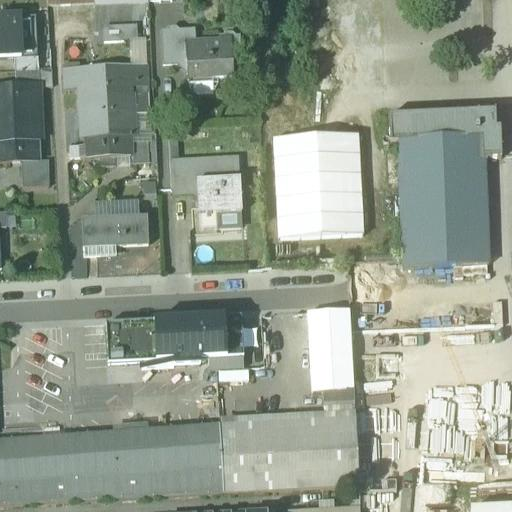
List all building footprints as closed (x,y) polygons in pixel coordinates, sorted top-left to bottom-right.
[(93,0),(47,0),(48,10),(94,7),(93,0)] [(35,21),(0,22),(0,62),(14,61),(37,60),(35,21)] [(176,31),(170,31),(167,35),(161,35),(163,68),(186,67),(185,48),(195,47),(195,33),(179,34),(176,31)] [(235,40),(231,37),(227,37),(223,40),(222,39),(219,39),(219,46),(221,46),(222,58),(231,58),(231,59),(240,59),(239,40),(235,40)] [(195,47),(185,48),(186,67),(187,83),(232,81),(231,59),(231,58),(222,58),(221,46),(219,46),(195,47)] [(37,60),(14,61),(15,75),(38,74),(37,60)] [(63,73),(62,73),(63,94),(78,93),(80,141),(84,141),(85,162),(86,163),(100,162),(100,168),(102,171),(115,170),(118,167),(117,161),(129,161),(131,161),(130,147),(131,147),(131,145),(131,139),(135,139),(134,119),(149,118),(147,69),(63,73)] [(38,74),(15,75),(16,90),(39,89),(38,74)] [(51,74),(38,74),(39,89),(39,91),(51,91),(51,74)] [(16,90),(0,91),(0,131),(41,130),(39,91),(39,89),(16,90)] [(495,115),(388,119),(389,146),(399,145),(451,142),(451,160),(463,159),(462,148),(482,147),(483,163),(484,163),(501,162),(500,131),(496,131),(495,115)] [(41,130),(0,131),(0,166),(21,166),(38,165),(37,144),(42,143),(41,130)] [(141,145),(131,145),(131,147),(130,147),(131,161),(129,161),(130,168),(157,167),(155,139),(141,139),(141,145)] [(274,144),(278,244),(365,240),(361,140),(274,144)] [(451,142),(399,145),(404,273),(488,269),(484,163),(483,163),(482,147),(462,148),(463,159),(451,160),(451,142)] [(238,161),(170,165),(170,174),(184,173),(185,196),(197,195),(197,185),(239,183),(238,161)] [(38,165),(21,166),(21,179),(23,192),(48,191),(47,164),(38,165)] [(184,173),(170,174),(171,200),(185,199),(185,196),(184,173)] [(239,183),(197,185),(197,195),(198,214),(214,213),(214,218),(216,218),(241,217),(239,183)] [(214,213),(198,214),(199,234),(217,234),(216,218),(214,218),(214,213)] [(241,217),(216,218),(217,234),(242,232),(241,217)] [(147,221),(82,224),(83,253),(115,251),(148,250),(147,221)] [(115,251),(83,253),(83,261),(116,259),(115,251)] [(349,315),(307,317),(309,351),(351,348),(349,315)] [(241,321),(106,328),(108,369),(243,362),(241,321)] [(351,348),(309,351),(311,397),(323,397),(354,395),(351,348)] [(501,435),(501,382),(479,382),(479,396),(468,396),(468,398),(460,398),(461,426),(485,426),(485,435),(501,435)] [(354,395),(323,397),(323,411),(354,409),(354,395)] [(355,423),(219,430),(224,499),(359,492),(355,423)] [(219,430),(4,446),(9,510),(224,499),(219,430)] [(0,510),(9,510),(4,446),(0,445),(0,510)] [(396,483),(382,484),(382,494),(396,493),(396,483)]
